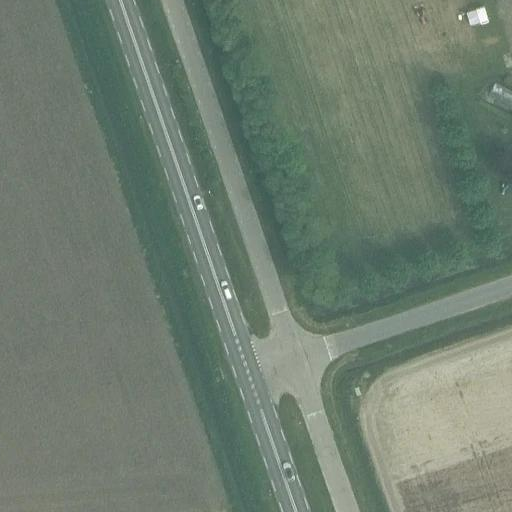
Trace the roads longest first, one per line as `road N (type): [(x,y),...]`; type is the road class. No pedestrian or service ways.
road 1 (primary): [(248,375),(119,0)]
road 2 (unclassified): [(295,361),(172,0)]
road 3 (unclassified): [(295,361),(511,286)]
road 4 (unclassified): [(347,511),(295,361)]
road 5 (primary): [(295,511),(248,375)]
